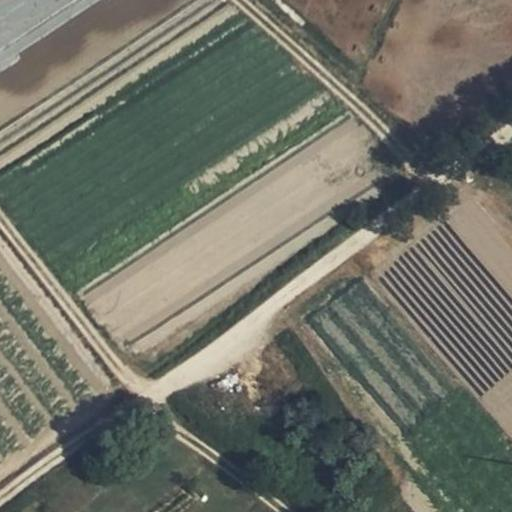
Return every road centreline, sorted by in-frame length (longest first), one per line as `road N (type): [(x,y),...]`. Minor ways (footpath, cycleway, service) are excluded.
road 1 (track): [(0,500),(511,128)]
road 2 (track): [(144,397),(0,216)]
